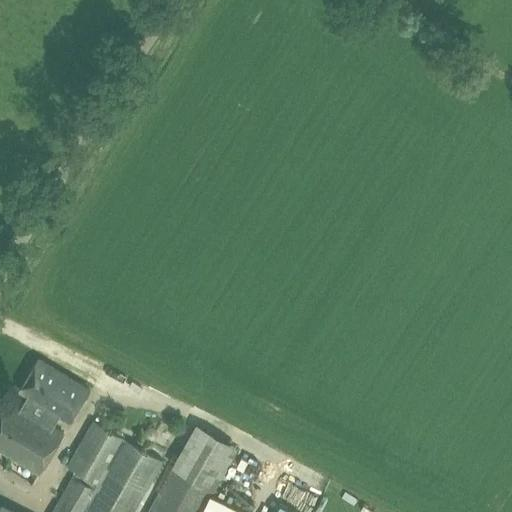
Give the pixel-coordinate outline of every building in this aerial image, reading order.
[(29,394),(22,406),(53,425),(60,413),(71,419),(89,388),(39,358),(20,389),(29,394)] [(0,412),(0,449),(39,473),(64,431),(53,425),(22,406),(9,398),(0,412)] [(147,511),(199,511),(213,488),(237,445),(199,424),(174,466),(147,511)] [(135,511),(138,507),(132,503),(133,502),(140,505),(155,479),(148,475),(154,464),(93,429),(72,467),(78,471),(74,478),(53,511),(135,511)] [(304,511),(311,499),(282,484),(267,511),(304,511)] [(0,511),(28,511),(3,499),(0,504),(0,511)]
